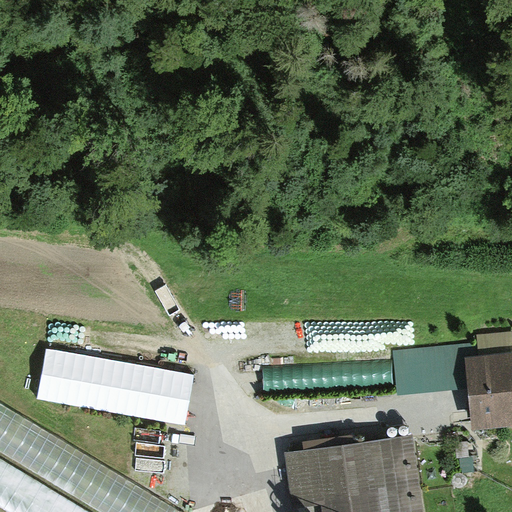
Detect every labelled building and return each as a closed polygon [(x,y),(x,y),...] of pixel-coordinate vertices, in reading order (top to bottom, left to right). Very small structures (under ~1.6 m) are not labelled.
[(191,417),(197,366),(47,349),(41,400),(191,417)] [(485,422),(511,419),(511,356),(479,359),(485,422)] [(350,365),(270,369),(271,387),(351,383),(350,365)] [(189,511),(193,506),(0,400),(0,420),(3,422),(0,428),(0,447),(116,511),(118,506),(128,511),(189,511)] [(326,511),(417,511),(408,438),(289,452),(295,504),(325,501),(326,511)] [(0,501),(19,511),(100,511),(0,454),(0,501)]
